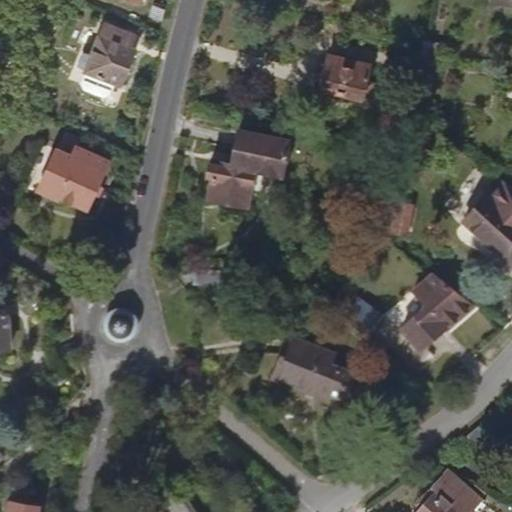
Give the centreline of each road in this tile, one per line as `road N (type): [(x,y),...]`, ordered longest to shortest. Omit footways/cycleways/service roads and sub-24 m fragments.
road 1 (residential): [(193,0),(132,291)]
road 2 (residential): [(150,350),(326,505)]
road 3 (residential): [(326,505),(511,362)]
road 4 (residential): [(83,511),(113,364)]
road 5 (residential): [(132,291),(103,293),(84,315),(88,346),(113,364)]
